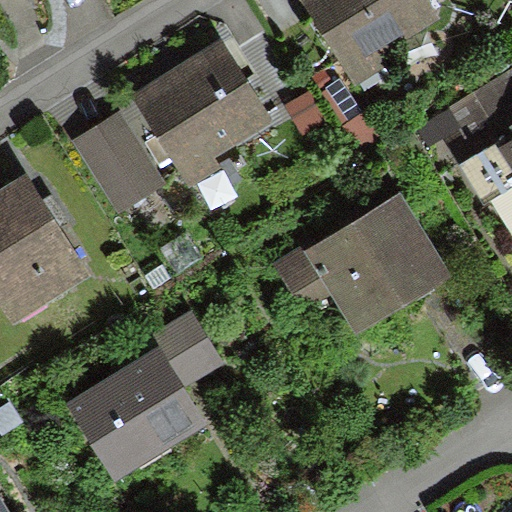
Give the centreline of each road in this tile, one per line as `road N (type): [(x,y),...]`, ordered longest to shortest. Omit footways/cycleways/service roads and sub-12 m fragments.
road 1 (residential): [(182,0),(0,116)]
road 2 (residential): [(361,511),(511,419)]
